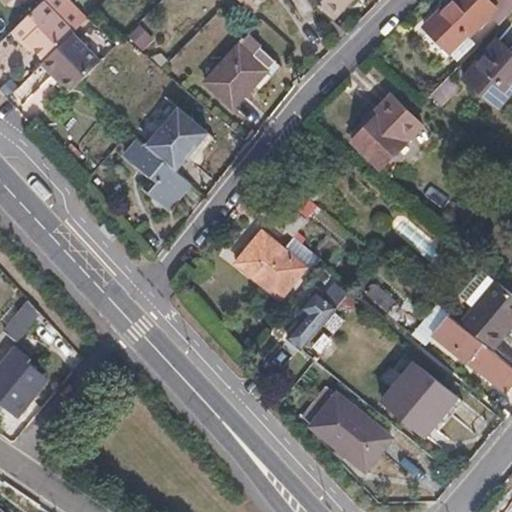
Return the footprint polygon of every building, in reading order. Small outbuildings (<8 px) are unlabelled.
[(12,0),(8,0),(3,6),(4,8),(12,0)] [(49,57),(73,33),(89,16),(73,0),(41,0),(9,32),(21,45),(25,41),(32,47),(30,49),(44,62),(49,57)] [(264,0),(243,0),(255,10),(264,0)] [(314,0),(335,20),(353,0),(314,0)] [(511,11),(511,0),(503,0),(495,9),(486,0),(453,0),(426,27),(453,54),(474,33),(483,42),(511,11)] [(95,68),(100,63),(73,33),(49,57),(78,85),(95,68)] [(246,96),(276,63),(263,49),(265,46),(251,33),(207,81),(235,108),(246,96)] [(511,51),(498,40),(465,80),(499,108),(511,91),(511,51)] [(25,41),(21,45),(27,51),(30,49),(32,47),(25,41)] [(71,91),(78,85),(49,57),(44,62),(41,65),(52,76),(54,74),(71,91)] [(282,68),(276,63),(246,96),(251,101),(282,68)] [(449,77),(432,96),(443,107),(460,88),(449,77)] [(384,115),(356,145),(391,179),(434,136),(393,94),(378,109),(384,115)] [(179,110),(146,148),(175,172),(186,159),(185,158),(195,147),(196,148),(208,134),(179,110)] [(175,202),(190,185),(175,172),(146,148),(138,140),(126,155),(160,183),(157,185),(175,202)] [(279,197),(265,213),(294,237),(308,220),(279,197)] [(281,298),(306,268),(284,250),(262,233),(237,262),(281,298)] [(310,272),(321,259),(294,237),(284,250),(306,268),(310,272)] [(460,296),(474,308),(495,282),(482,270),(460,296)] [(511,327),(511,293),(496,281),(495,282),(474,308),(462,322),(494,348),(511,327)] [(367,294),(389,313),(398,302),(375,284),(367,294)] [(298,319),(301,324),(288,339),(302,351),(303,350),(349,296),(336,285),(325,298),(317,292),(302,310),(300,309),(298,313),(298,319)] [(414,334),(426,344),(436,333),(449,317),(452,314),(439,303),(414,334)] [(5,330),(20,343),(36,323),(16,305),(3,320),(5,330)] [(511,384),(511,367),(449,317),(436,333),(507,391),(511,384)] [(17,346),(0,367),(0,369),(2,370),(0,372),(0,399),(21,416),(50,380),(28,363),(32,359),(17,346)] [(383,400),(427,436),(457,398),(413,363),(383,400)] [(313,426),(367,469),(392,438),(337,394),(313,426)]
